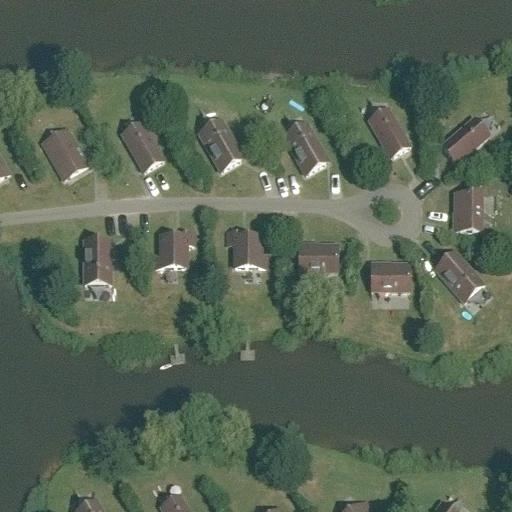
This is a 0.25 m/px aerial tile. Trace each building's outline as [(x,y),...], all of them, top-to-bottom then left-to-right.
[(389,114),(369,126),(391,163),(411,152),(389,114)] [(489,141),(474,123),(441,152),(456,169),(489,141)] [(223,126),(199,139),(221,177),(241,166),(231,149),(235,147),(223,126)] [(164,166),(142,128),(122,140),(144,177),(164,166)] [(307,129),(284,142),(306,180),(326,169),(316,152),(319,150),(307,129)] [(88,171),(67,134),(43,148),(64,185),(88,171)] [(0,184),(10,179),(0,161),(0,184)] [(479,198),(456,199),(456,237),(480,237),(479,217),(482,217),(482,199),(479,199),(479,198)] [(154,262),(154,273),(187,273),(187,249),(193,249),(193,237),(183,237),(183,242),(161,242),(161,262),(154,262)] [(239,237),(229,237),(229,249),(235,249),(235,273),(268,273),(268,262),(261,262),(261,242),(239,242),(239,237)] [(84,246),(84,290),(111,290),(111,266),(107,266),(107,246),(84,246)] [(299,251),(299,275),(319,274),(319,277),(337,277),(337,274),(338,274),(338,251),(299,251)] [(435,275),(464,308),(484,290),(469,272),(466,275),(453,260),(435,275)] [(371,271),(371,294),(391,294),(391,297),(409,296),(409,294),(410,294),(410,270),(371,271)] [(187,511),(181,501),(162,511),(187,511)]
